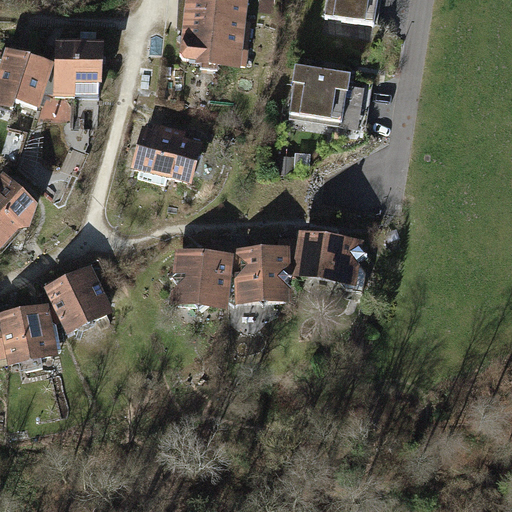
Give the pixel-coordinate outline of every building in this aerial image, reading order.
[(178,0),(177,30),(181,31),(178,54),(184,61),(195,62),(195,65),(240,71),(247,0),(178,0)] [(325,0),(322,18),(375,26),(378,0),(325,0)] [(107,42),(57,40),(55,98),(101,99),(101,86),(106,86),(107,42)] [(56,66),(8,50),(0,76),(0,106),(17,112),(20,103),(42,110),(56,66)] [(295,68),(287,115),(342,124),(350,76),(295,68)] [(361,128),(361,105),(346,105),(345,128),(361,128)] [(142,129),(130,171),(190,187),(202,144),(184,139),(185,135),(154,126),(152,131),(142,129)] [(300,159),(276,158),(274,175),(298,177),(300,159)] [(4,174),(0,178),(0,250),(2,252),(22,232),(33,230),(41,206),(4,174)] [(364,243),(299,233),(298,239),(278,241),(277,249),(289,249),(290,278),(341,285),(346,292),(363,294),(365,276),(357,264),(366,258),(363,254),(364,243)] [(200,252),(175,251),(172,275),(185,275),(185,280),(170,292),(169,307),(227,313),(230,290),(234,289),(234,251),(240,251),(240,245),(210,241),(200,252)] [(277,249),(240,251),(234,251),(234,289),(235,308),(291,305),(291,292),(284,285),(290,278),(289,249),(277,249)] [(93,267),(46,289),(48,293),(63,325),(70,339),(117,316),(93,267)] [(44,307),(0,316),(0,319),(0,321),(8,361),(10,369),(61,359),(55,328),(63,325),(48,293),(42,296),(44,307)] [(0,362),(8,361),(0,321),(0,362)]
